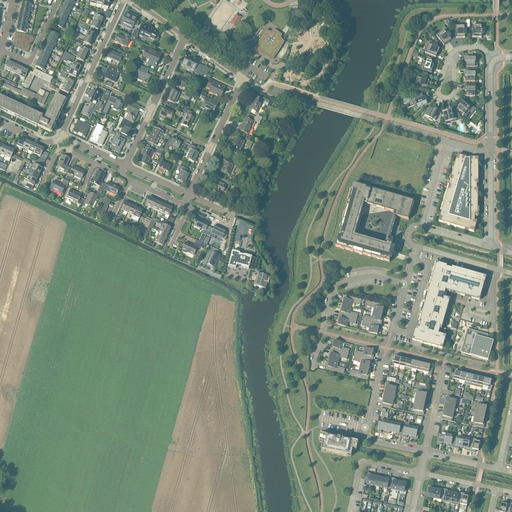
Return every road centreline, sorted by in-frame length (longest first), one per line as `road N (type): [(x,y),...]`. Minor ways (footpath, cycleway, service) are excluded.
road 1 (unclassified): [(490,247),(493,60)]
road 2 (residential): [(311,369),(335,286),(365,276),(405,285)]
road 3 (residential): [(405,285),(392,329),(408,334),(428,265),(412,260)]
